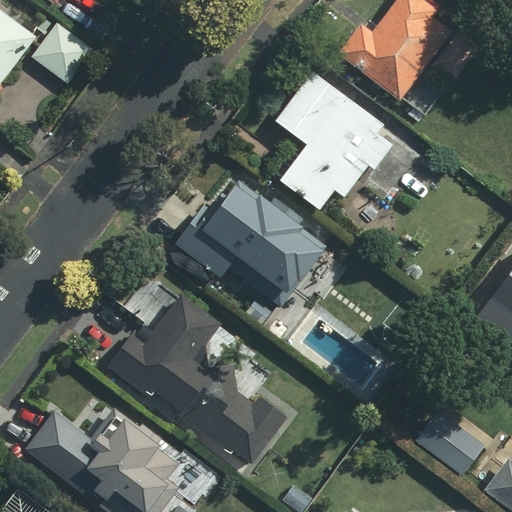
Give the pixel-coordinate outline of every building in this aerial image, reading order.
[(458,29),(437,14),(443,6),(434,0),(404,0),(381,33),(367,23),(346,53),(409,97),(458,29)] [(0,91),(43,33),(0,1),(0,91)] [(401,142),(387,132),(394,122),(321,69),(285,118),(316,141),(289,177),(327,204),(340,186),(353,195),(377,162),(383,166),(401,142)] [(269,192),(265,198),(242,181),(232,195),(227,192),(216,208),(208,202),(179,243),(225,276),(243,251),(299,291),(332,246),(307,228),(311,222),(302,216),(305,213),(281,196),(278,199),(269,192)] [(511,269),(476,321),(511,345),(511,269)] [(259,402),(245,388),(238,363),(218,364),(212,344),(229,321),(186,290),(148,342),(136,333),(113,365),(253,467),(291,413),(265,394),(259,402)] [(131,511),(141,499),(157,510),(179,480),(174,476),(183,462),(165,449),(170,442),(120,407),(99,437),(59,409),(31,449),(120,511),(131,511)] [(511,460),(492,486),(511,501),(511,460)] [(297,483),(286,498),(304,511),(308,511),(318,499),(297,483)]
